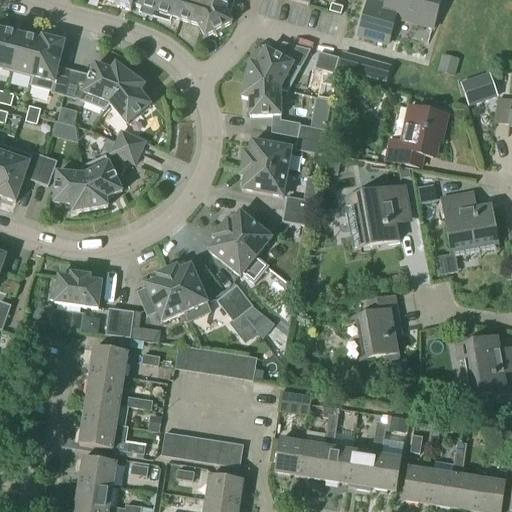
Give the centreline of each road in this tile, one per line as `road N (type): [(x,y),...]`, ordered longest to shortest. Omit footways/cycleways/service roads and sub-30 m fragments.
road 1 (residential): [(201,78),(211,148),(202,179),(170,220),(131,246),(89,249),(0,225)]
road 2 (residential): [(20,0),(148,38),(201,78)]
road 3 (residential): [(6,486),(51,445),(65,344)]
